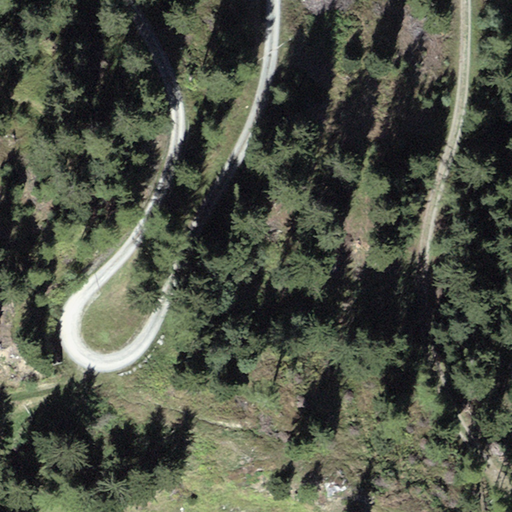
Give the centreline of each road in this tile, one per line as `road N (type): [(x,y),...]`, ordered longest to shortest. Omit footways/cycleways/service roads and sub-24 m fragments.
road 1 (track): [(273,0),(272,54),(252,127),(142,342),(115,359),(85,354),(71,328),(74,312),(144,227),(179,128),(173,83),(133,0)]
road 2 (track): [(466,0),(465,92),(432,247),(430,321),(458,414),(511,491)]
